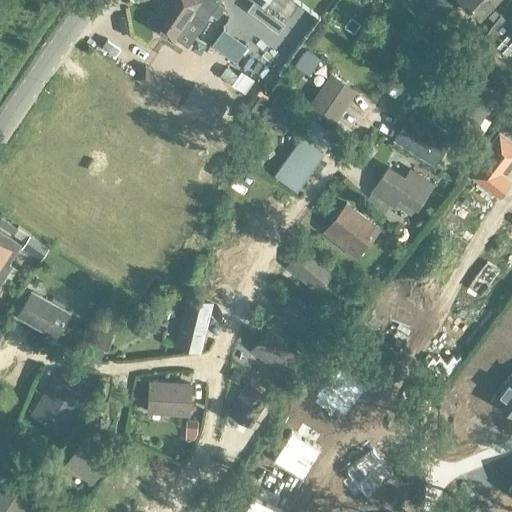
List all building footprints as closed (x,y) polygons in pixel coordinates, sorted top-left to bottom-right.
[(167,0),(149,26),(171,41),(187,19),(189,17),(202,25),(219,1),(219,0),(218,0),(167,0)] [(262,7),(253,0),(247,9),(277,31),(284,22),(262,7)] [(406,0),(405,2),(419,16),(434,0),(406,0)] [(461,0),(479,16),(494,0),(461,0)] [(501,15),(479,42),(496,57),(501,51),(506,55),(511,48),(511,22),(510,24),(501,15)] [(367,27),(353,43),(377,62),(390,46),(367,27)] [(192,83),(201,65),(189,59),(180,77),(192,83)] [(145,67),(136,79),(150,89),(174,106),(183,93),(145,67)] [(329,75),(309,105),(333,121),(353,91),(329,75)] [(225,106),(195,85),(178,107),(210,129),(225,106)] [(255,93),(244,109),(256,116),(266,101),(255,93)] [(276,93),(271,101),(279,107),(284,99),(276,93)] [(463,95),(450,116),(470,127),(476,118),(480,118),(489,103),(473,93),(463,95)] [(410,114),(394,138),(431,162),(446,138),(410,114)] [(312,118),(302,131),(323,145),(332,132),(312,118)] [(511,142),(499,133),(468,173),(499,197),(511,181),(505,175),(511,166),(511,142)] [(323,152),(301,136),(274,175),(296,190),(323,152)] [(88,186),(118,214),(134,197),(104,170),(88,186)] [(384,173),(371,191),(393,205),(402,191),(419,203),(431,185),(409,171),(401,184),(384,173)] [(240,203),(221,231),(250,251),(269,223),(263,219),(269,211),(251,198),(245,206),(240,203)] [(111,242),(122,227),(83,202),(67,226),(86,238),(76,252),(115,277),(130,254),(111,242)] [(345,204),(330,223),(347,237),(342,243),(351,250),(356,244),(361,248),(376,229),(345,204)] [(130,217),(162,233),(168,222),(136,206),(130,217)] [(388,209),(384,214),(389,221),(394,213),(388,209)] [(206,262),(200,271),(219,284),(225,276),(230,279),(250,251),(221,231),(201,259),(206,262)] [(0,282),(10,267),(7,265),(19,246),(0,233),(0,282)] [(318,233),(311,239),(317,246),(324,239),(318,233)] [(28,234),(20,246),(39,259),(47,247),(28,234)] [(302,245),(284,267),(316,293),(334,271),(302,245)] [(477,276),(487,287),(508,268),(497,257),(477,276)] [(292,293),(277,314),(304,334),(320,313),(292,293)] [(31,294),(17,317),(54,338),(68,314),(31,294)] [(202,334),(209,304),(187,299),(180,328),(176,343),(198,348),(202,334)] [(266,328),(249,351),(282,376),(299,354),(266,328)] [(314,403),(330,416),(337,408),(343,413),(365,386),(338,364),(316,391),(321,394),(314,403)] [(233,370),(229,378),(239,384),(244,376),(233,370)] [(511,370),(493,396),(511,410),(511,370)] [(51,376),(29,414),(62,434),(85,396),(51,376)] [(284,381),(278,388),(287,396),(293,388),(284,381)] [(149,383),(148,409),(188,411),(189,385),(149,383)] [(246,383),(226,413),(249,428),(269,398),(246,383)] [(198,420),(187,420),(187,433),(197,434),(198,420)] [(291,429),(273,458),(302,477),(320,447),(314,444),(320,434),(302,423),(296,432),(291,429)] [(83,441),(65,465),(90,482),(112,450),(104,444),(99,452),(83,441)] [(341,482),(354,499),(363,492),(366,497),(394,476),(372,448),(345,470),(349,475),(341,482)] [(511,463),(501,474),(508,481),(504,485),(511,493),(511,463)] [(118,511),(151,511),(166,488),(136,470),(118,500),(124,503),(118,511)] [(0,493),(0,511),(20,511),(34,490),(14,477),(3,495),(0,493)] [(251,495),(243,511),(281,511),(283,510),(276,507),(281,497),(261,488),(257,497),(251,495)]
